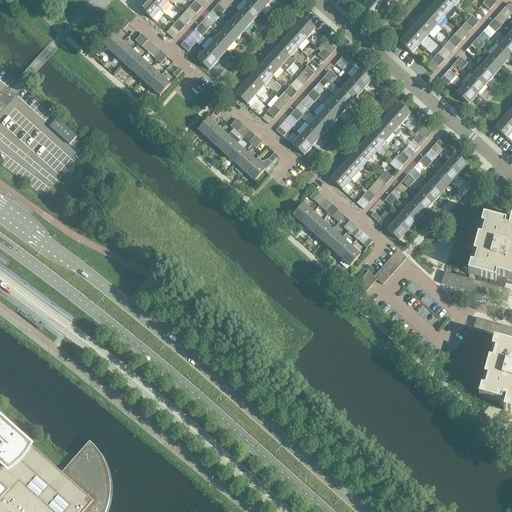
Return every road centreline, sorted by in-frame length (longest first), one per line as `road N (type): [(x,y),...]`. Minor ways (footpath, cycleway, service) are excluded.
road 1 (secondary): [(362,511),(165,336),(0,207)]
road 2 (secondary): [(0,241),(325,511)]
road 3 (residential): [(511,174),(315,0)]
